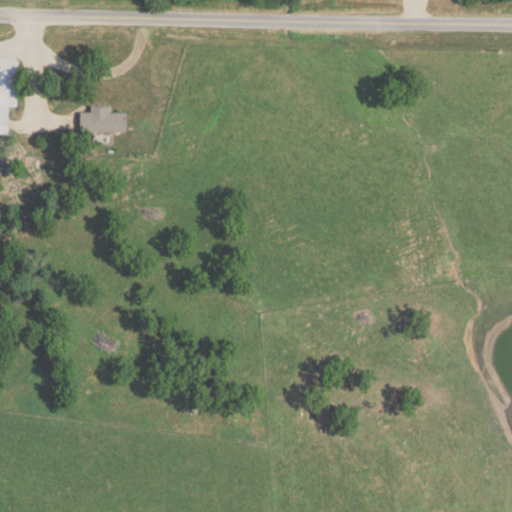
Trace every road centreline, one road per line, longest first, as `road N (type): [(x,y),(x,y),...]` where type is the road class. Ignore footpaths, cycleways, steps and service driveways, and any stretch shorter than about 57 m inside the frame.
road 1 (tertiary): [(511,27),(0,18)]
road 2 (residential): [(142,22),(132,56),(100,75),(42,63),(31,54),(24,19)]
